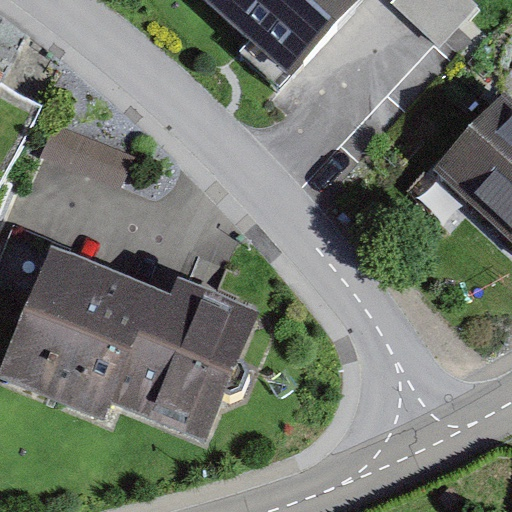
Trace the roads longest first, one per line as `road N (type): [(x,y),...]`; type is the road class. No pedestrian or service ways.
road 1 (residential): [(59,0),(239,159),(344,283),(396,360),(415,436)]
road 2 (residential): [(271,511),(346,486),(415,436)]
